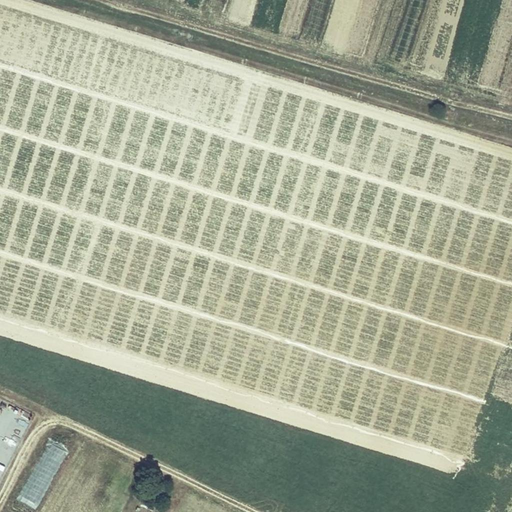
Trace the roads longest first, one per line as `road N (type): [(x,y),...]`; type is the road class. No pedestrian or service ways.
road 1 (track): [(511,120),(101,0)]
road 2 (track): [(0,395),(242,511)]
